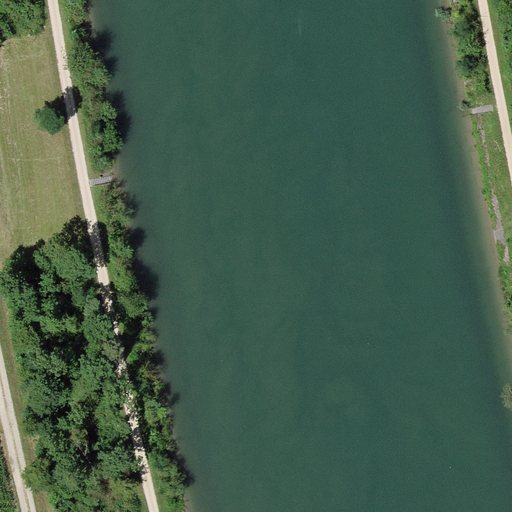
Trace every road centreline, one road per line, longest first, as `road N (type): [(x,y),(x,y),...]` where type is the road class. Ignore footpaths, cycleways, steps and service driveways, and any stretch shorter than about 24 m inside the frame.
road 1 (track): [(49,0),(150,511)]
road 2 (track): [(479,0),(511,179)]
